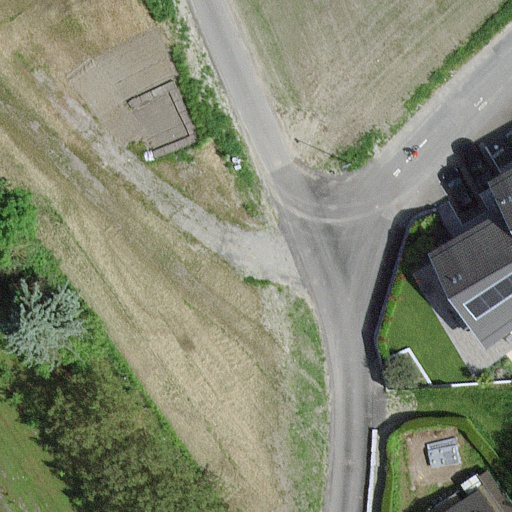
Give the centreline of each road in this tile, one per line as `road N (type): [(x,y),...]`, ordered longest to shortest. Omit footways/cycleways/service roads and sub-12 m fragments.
road 1 (residential): [(360,244),(309,201),(214,0)]
road 2 (unclassified): [(360,244),(343,511)]
road 3 (unclassified): [(511,50),(399,168),(360,244)]
